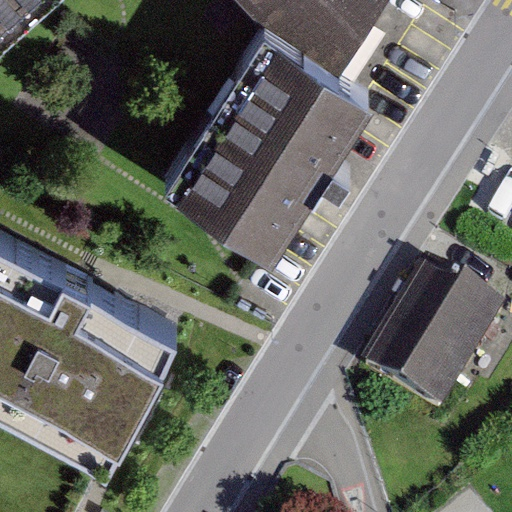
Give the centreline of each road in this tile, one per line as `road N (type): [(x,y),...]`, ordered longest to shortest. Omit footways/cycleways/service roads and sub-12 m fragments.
road 1 (residential): [(280,384),(465,98)]
road 2 (residential): [(280,384),(339,445),(359,511)]
road 3 (residential): [(201,511),(280,384)]
